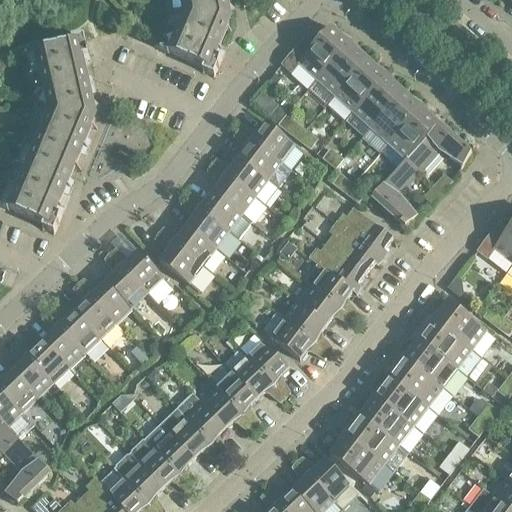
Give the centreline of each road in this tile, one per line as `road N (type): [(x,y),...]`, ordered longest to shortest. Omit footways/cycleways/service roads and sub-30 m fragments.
road 1 (residential): [(0,325),(173,178),(267,52),(318,0)]
road 2 (residential): [(210,511),(325,399),(443,249),(511,183)]
road 3 (residential): [(338,0),(511,153)]
